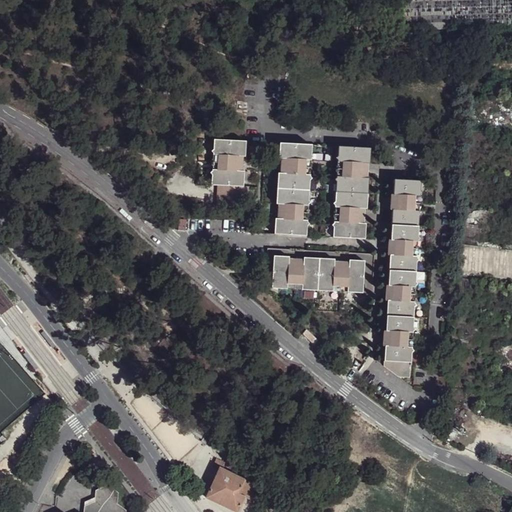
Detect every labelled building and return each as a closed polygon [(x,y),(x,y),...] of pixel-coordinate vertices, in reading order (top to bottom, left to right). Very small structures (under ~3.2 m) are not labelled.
[(511,0),(401,0),(402,30),(511,26),(511,0)] [(244,137),(211,135),(211,147),(208,148),(210,150),(214,151),(214,165),(209,165),(210,167),(206,168),(209,170),(209,180),(223,181),(241,182),(241,167),(236,167),(235,163),(233,163),(233,156),(237,156),(237,152),(242,152),(244,137)] [(309,141),(278,140),(277,152),(278,154),(282,154),(282,158),(286,158),(285,166),(282,166),(281,169),(277,169),(276,170),(274,198),(280,199),(279,203),(284,203),(283,211),(279,210),(279,215),(276,215),(273,216),(272,228),(305,230),(305,221),(308,219),(306,216),(301,216),(302,201),(307,201),(309,199),(307,196),(308,175),(311,173),(308,171),(304,170),(304,155),(309,156),(312,154),(309,151),(309,141)] [(368,144),(336,142),(335,153),(332,155),(335,157),(340,158),(340,172),(335,171),(332,174),(334,176),(333,198),(330,200),(332,202),(338,203),(336,218),(331,218),(328,220),(331,222),(331,232),(363,234),(363,222),(362,220),(356,219),(357,216),(353,216),(353,208),(357,208),(357,204),(362,204),(364,202),(366,175),(365,173),(360,173),(360,169),(356,168),(356,162),(360,161),(360,159),(366,158),(367,157),(368,144)] [(420,176),(394,175),(393,189),(394,190),(401,191),(401,194),(404,195),(404,203),(400,203),(400,206),(392,206),(391,235),(398,236),(398,239),(402,240),(402,247),(397,247),(397,251),(391,250),(389,252),(388,279),(389,281),(396,281),(396,285),(400,285),(400,292),(395,293),(395,296),(389,295),(388,295),(387,297),(385,324),(387,326),(394,326),(393,330),(398,330),(397,338),(392,337),(392,342),(386,341),(384,344),(384,361),(399,372),(410,373),(411,348),(414,346),(412,344),(412,342),(407,342),(408,327),(412,326),(416,323),(413,322),(414,301),(416,299),(414,298),(414,296),(410,296),(411,281),(414,282),(417,278),(415,276),(416,257),(419,255),(417,253),(416,251),(412,251),(413,236),(418,237),(417,235),(420,234),(418,232),(419,212),(421,210),(419,208),(419,207),(415,206),(415,191),(420,192),(420,190),(423,188),(420,186),(420,176)] [(241,182),(223,181),(222,200),(239,201),(241,182)] [(359,286),(361,255),(347,254),(347,266),(331,264),(331,252),(302,251),(301,263),(286,261),(286,250),(273,248),(270,281),(359,286)] [(302,251),(286,250),(286,261),(301,263),(302,251)] [(347,254),(331,252),(331,264),(347,266),(347,254)] [(491,363),(484,362),(483,370),(491,371),(491,363)] [(219,456),(214,468),(220,470),(222,466),(224,466),(227,460),(219,456)] [(222,466),(220,470),(208,494),(238,509),(246,493),(242,492),(248,478),(224,466),(222,466)] [(242,492),(246,493),(255,498),(260,484),(248,478),(242,492)] [(103,500),(90,507),(89,511),(130,511),(131,509),(124,507),(126,494),(117,488),(104,492),(103,500)]
